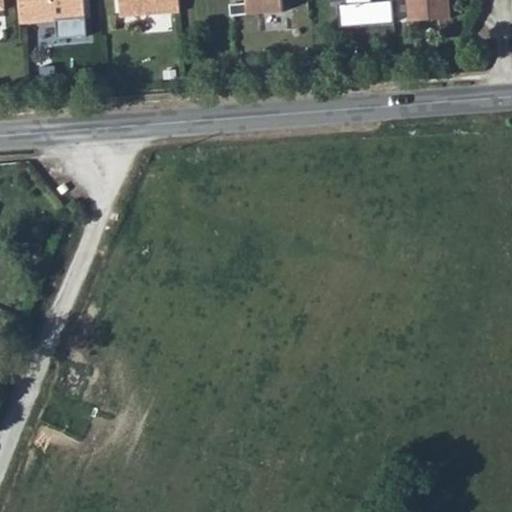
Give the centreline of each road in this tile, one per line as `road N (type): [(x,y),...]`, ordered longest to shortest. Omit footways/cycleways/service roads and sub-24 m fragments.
road 1 (secondary): [(511,95),(0,135)]
road 2 (track): [(0,466),(104,198),(100,128)]
